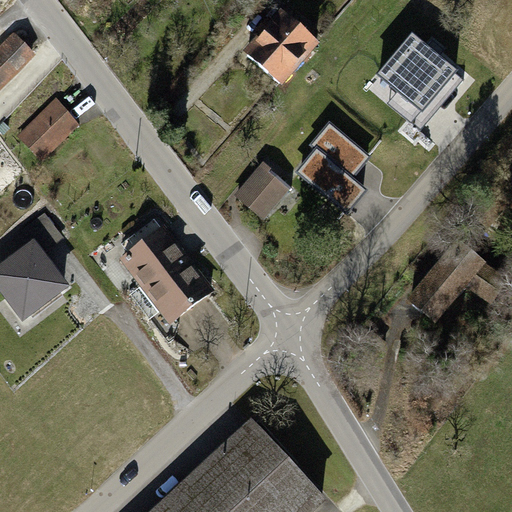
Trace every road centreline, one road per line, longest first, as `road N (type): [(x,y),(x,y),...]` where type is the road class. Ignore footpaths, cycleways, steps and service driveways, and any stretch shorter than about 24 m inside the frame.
road 1 (tertiary): [(289,333),(36,0)]
road 2 (residential): [(511,88),(289,333)]
road 3 (residential): [(289,333),(95,511)]
road 4 (tertiary): [(403,511),(289,333)]
